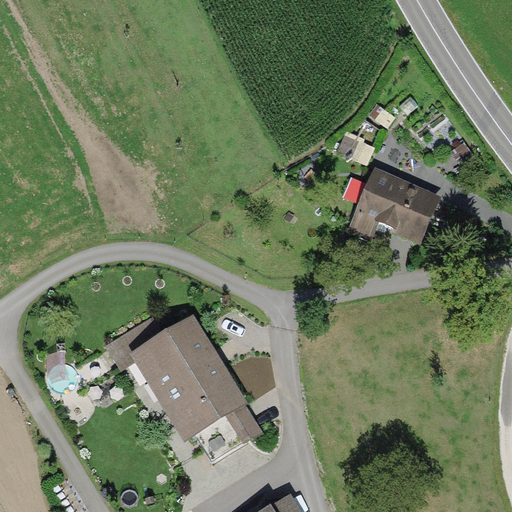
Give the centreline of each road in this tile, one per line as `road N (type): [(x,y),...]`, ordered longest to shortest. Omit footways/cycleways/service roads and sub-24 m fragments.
road 1 (track): [(289,306),(283,333),(295,466),(323,511)]
road 2 (track): [(97,511),(0,346)]
road 3 (secondary): [(414,0),(511,147)]
